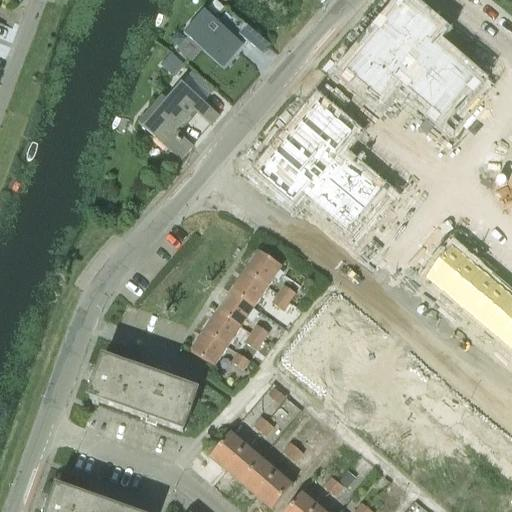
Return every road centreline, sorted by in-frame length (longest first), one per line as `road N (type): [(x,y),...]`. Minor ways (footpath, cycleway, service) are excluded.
road 1 (tertiary): [(204,168),(315,241),(328,265),(511,420)]
road 2 (residential): [(41,426),(99,288),(204,168)]
road 3 (tertiary): [(204,168),(349,0)]
road 4 (residential): [(41,426),(174,472),(221,511)]
